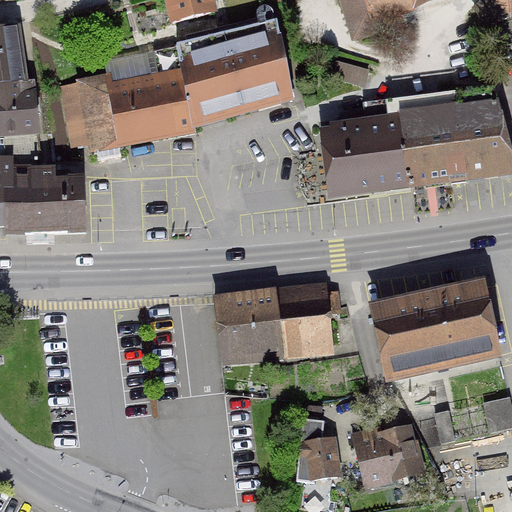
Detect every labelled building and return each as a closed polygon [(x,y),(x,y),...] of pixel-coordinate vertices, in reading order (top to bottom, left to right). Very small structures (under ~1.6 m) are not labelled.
[(164,0),(171,26),(213,15),(209,0),(164,0)] [(379,16),(427,0),(341,0),(355,42),(384,33),(379,16)] [(506,19),(511,12),(511,0),(483,0),(472,11),(487,27),(506,19)] [(288,103),(290,103),(275,25),(152,55),(156,76),(144,78),(140,58),(103,65),(106,81),(80,86),(93,155),(95,153),(120,150),(119,145),(192,131),(191,125),(287,98),(288,103)] [(0,88),(22,86),(14,31),(0,32),(0,88)] [(0,141),(35,138),(30,85),(22,86),(0,88),(0,141)] [(452,98),(453,102),(371,112),(374,133),(320,140),(327,197),(374,190),(511,172),(492,93),(452,98)] [(81,184),(79,184),(65,184),(65,174),(38,174),(35,138),(0,141),(0,162),(6,162),(10,224),(3,225),(4,229),(4,236),(36,237),(83,234),(81,184)] [(6,162),(0,162),(0,141),(0,228),(4,229),(3,225),(10,224),(6,162)] [(369,314),(384,382),(498,357),(483,289),(369,314)] [(274,300),(213,307),(219,360),(281,353),(280,352),(330,347),(327,316),(337,315),(335,295),(274,301),(274,300)] [(511,420),(508,400),(482,406),(488,436),(511,430),(511,420)] [(447,414),(433,417),(439,447),(453,443),(447,414)] [(306,483),(335,479),(330,443),(324,444),(323,433),(318,434),(317,423),(300,423),(294,484),(295,497),(307,495),(306,483)] [(417,474),(407,434),(353,447),(363,488),(417,474)]
